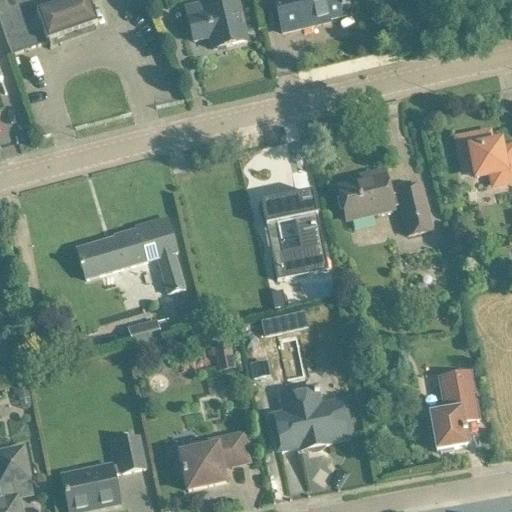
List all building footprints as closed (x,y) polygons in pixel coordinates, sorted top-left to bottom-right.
[(48,45),(97,27),(87,0),(0,0),(0,24),(1,29),(12,58),(48,46),(48,45)] [(339,0),(273,0),(282,35),(323,26),(322,24),(344,18),(342,11),(344,10),(343,5),(341,6),(339,0)] [(203,7),(185,11),(188,21),(194,44),(210,40),(213,52),(247,44),(238,6),(204,14),(203,7)] [(463,171),(474,169),(477,180),(492,177),(494,188),(511,184),(511,150),(501,153),(499,146),(492,147),(491,142),(484,144),(483,137),(457,142),(463,171)] [(431,234),(420,189),(397,194),(398,196),(390,198),(384,174),(367,178),(369,183),(339,190),(347,226),(396,214),(395,209),(399,208),(406,240),(431,234)] [(312,196),(261,206),(266,229),(295,224),(300,251),(272,257),(277,284),(328,274),(312,196)] [(167,221),(163,222),(136,230),(137,233),(114,239),(116,243),(104,247),(104,245),(77,252),(81,266),(79,266),(81,270),(82,270),(86,283),(157,262),(167,297),(185,292),(175,257),(177,257),(167,221)] [(279,338),(275,322),(261,325),(264,341),(279,338)] [(162,343),(156,323),(128,331),(133,351),(162,343)] [(252,380),(268,375),(265,360),(248,365),(252,380)] [(478,424),(476,411),(470,375),(439,380),(445,415),(430,417),(437,454),(441,453),(441,456),(453,454),(453,451),(467,449),(465,436),(466,436),(466,432),(464,432),(463,427),(478,424)] [(19,403),(31,401),(27,386),(12,389),(14,398),(18,397),(19,403)] [(280,397),(284,416),(270,419),(278,454),(301,449),(302,454),(329,448),(328,443),(351,439),(343,403),(320,408),(317,398),(319,397),(318,392),(316,392),(316,390),(280,397)] [(203,446),(204,452),(180,457),(181,460),(175,461),(178,477),(183,476),(183,479),(185,479),(188,494),(225,486),(222,470),(229,469),(248,465),(243,438),(203,446)] [(115,445),(120,468),(112,469),(112,468),(78,476),(78,478),(63,482),(62,479),(61,479),(67,511),(87,511),(100,509),(100,511),(102,511),(120,508),(114,478),(122,477),(122,478),(145,473),(139,440),(115,445)] [(0,511),(19,511),(18,502),(17,499),(16,499),(13,485),(30,482),(23,450),(0,454),(0,491),(2,502),(0,502),(0,511)]
